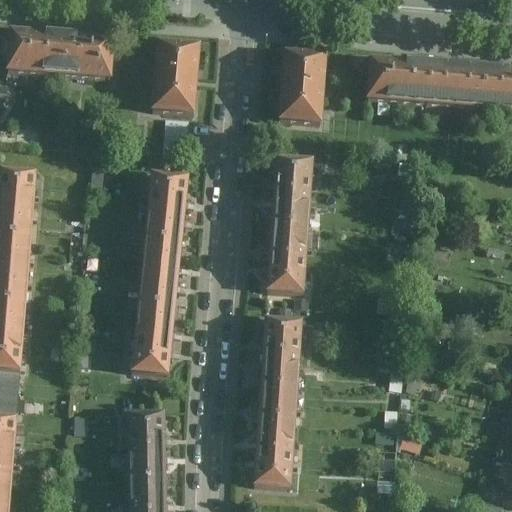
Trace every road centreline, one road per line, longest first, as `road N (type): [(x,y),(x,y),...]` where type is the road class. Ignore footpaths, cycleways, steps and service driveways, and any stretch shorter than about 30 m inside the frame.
road 1 (residential): [(243,10),(208,511)]
road 2 (residential): [(243,10),(511,30)]
